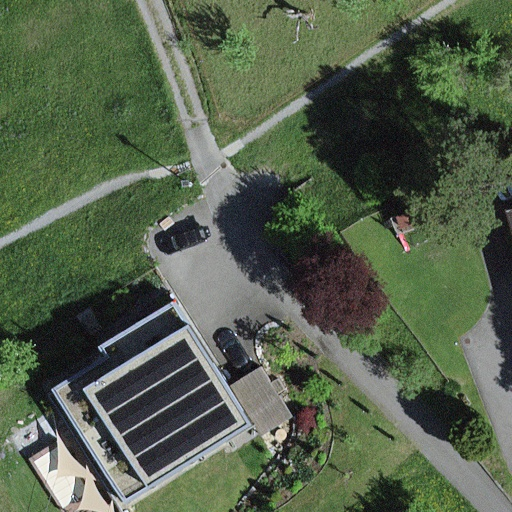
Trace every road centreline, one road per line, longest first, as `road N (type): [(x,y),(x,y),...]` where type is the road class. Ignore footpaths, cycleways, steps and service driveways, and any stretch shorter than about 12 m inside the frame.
road 1 (residential): [(503,511),(274,278),(219,150)]
road 2 (track): [(163,0),(219,150)]
